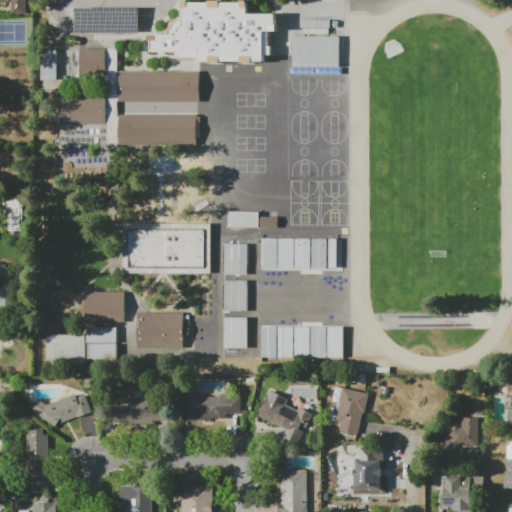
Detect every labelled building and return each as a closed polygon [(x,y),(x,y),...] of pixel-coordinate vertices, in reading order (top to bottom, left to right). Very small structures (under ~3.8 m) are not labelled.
[(210,61),(200,61),(200,58),(178,58),(178,52),(152,52),(152,41),(150,41),(150,35),(175,35),(175,32),(178,32),(178,30),(179,29),(181,27),(182,26),(184,26),(184,0),(248,0),(248,14),(276,14),(276,24),(278,24),(278,31),(272,31),(272,55),(265,55),(265,61),(254,61),(254,63),(241,63),(241,61),(221,61),(221,63),(210,63),(210,61)] [(301,28),(301,20),(331,20),(331,28),(301,28)] [(293,36),(316,36),(316,67),(293,67),(293,36)] [(316,36),(316,67),(340,67),(340,36),(316,36)] [(80,48),(106,48),(106,77),(80,77),(80,48)] [(41,80),(41,49),(57,49),(57,80),(41,80)] [(119,71),(199,71),(199,102),(119,102),(119,71)] [(60,125),(60,94),(106,94),(106,125),(60,125)] [(119,114),(197,114),(197,146),(119,146),(119,114)] [(149,157),(174,157),(174,169),(149,169),(149,157)] [(9,231),(9,211),(3,211),(3,196),(23,196),(23,231),(9,231)] [(271,240),(272,222),(243,221),(243,234),(251,234),(251,237),(257,237),(257,240),(271,240)] [(123,224),(210,224),(210,273),(123,273),(123,224)] [(238,230),(223,230),(223,260),(238,260),(238,230)] [(261,237),(336,238),(337,269),(261,269),(261,237)] [(224,244),(226,273),(247,274),(246,244),(224,244)] [(224,280),(224,311),(247,311),(247,280),(224,280)] [(0,286),(16,286),(16,316),(0,316),(0,286)] [(85,323),(85,292),(125,292),(125,323),(85,323)] [(138,312),(185,312),(185,349),(138,349),(138,312)] [(47,335),(47,340),(32,340),(32,315),(47,315),(47,316),(64,316),(64,324),(47,324),(47,335)] [(224,318),(224,349),(247,348),(248,316),(224,318)] [(261,326),(260,357),(343,357),(344,326),(261,326)] [(86,343),(86,327),(117,327),(117,343),(86,343)] [(47,335),(86,335),(86,361),(47,361),(47,340),(47,335)] [(87,344),(116,344),(116,360),(87,360),(87,344)] [(343,388),(369,394),(360,436),(339,431),(341,423),(335,422),(343,388)] [(257,416),(270,390),(289,399),(286,404),(297,409),(299,404),(315,412),(297,448),(280,440),(285,430),(257,416)] [(46,405),(76,393),(77,397),(85,394),(92,410),(59,423),(56,428),(33,411),(41,401),(46,405)] [(187,397),(241,397),(241,415),(228,415),(228,419),(187,419),(187,397)] [(117,401),(156,401),(156,423),(117,423),(117,401)] [(446,427),(461,427),(461,416),(474,416),(474,405),(484,405),(484,447),(463,447),(463,456),(443,456),(443,444),(446,444),(446,427)] [(27,435),(49,435),(49,492),(27,492),(27,435)] [(511,488),(511,439),(504,440),(505,471),(503,471),(504,488),(511,488)] [(355,459),(365,459),(365,448),(381,448),(381,489),(355,489),(355,459)] [(275,511),(275,502),(281,502),(281,470),(308,470),(308,511),(275,511)] [(442,511),(442,476),(483,476),(483,492),(472,492),(472,511),(442,511)] [(128,511),(128,505),(118,505),(118,486),(152,486),(152,511),(128,511)] [(181,511),(181,486),(214,486),(214,511),(181,511)] [(31,511),(31,502),(59,502),(59,511),(31,511)]
